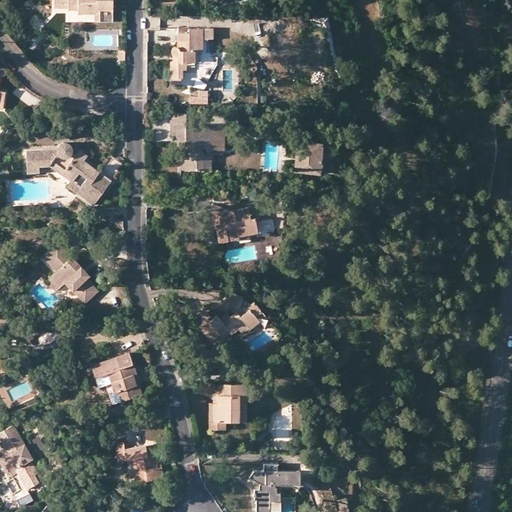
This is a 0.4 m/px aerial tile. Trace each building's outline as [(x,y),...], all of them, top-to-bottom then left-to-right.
[(69,0),(69,10),(79,10),(100,11),(101,21),(113,21),(113,0),(111,0),(69,0)] [(96,21),(101,21),(100,11),(79,10),(79,15),(95,16),(96,21)] [(189,33),(178,33),(177,46),(174,46),(171,48),(171,52),(173,54),(173,61),(170,62),(170,78),(181,78),(181,70),(187,70),(187,62),(196,62),(197,51),(202,51),(202,38),(211,39),(211,28),(188,28),(189,33)] [(200,149),(211,150),(223,150),(224,125),(205,124),(205,128),(190,127),(190,113),(170,113),(170,136),(177,138),(189,142),(189,149),(180,149),(180,164),(189,164),(189,170),(200,170),(200,149)] [(189,142),(177,138),(180,149),(189,149),(189,142)] [(303,171),(305,141),(297,140),(294,171),(303,171)] [(305,141),(303,171),(321,172),(323,142),(305,141)] [(79,187),(76,192),(93,204),(107,185),(95,175),(98,171),(84,161),(87,156),(77,149),(74,154),(69,150),(70,149),(70,147),(70,146),(69,145),(69,143),(68,142),(66,142),(63,142),(61,142),(59,144),(57,145),(56,147),(56,149),(26,150),(27,172),(39,172),(40,165),(49,165),(72,182),(79,173),(86,178),(79,187)] [(74,154),(77,149),(70,144),(69,143),(69,145),(70,146),(70,147),(70,149),(69,150),(74,154)] [(200,149),(200,170),(211,170),(211,150),(200,149)] [(95,175),(107,185),(110,180),(98,171),(95,175)] [(79,187),(72,182),(68,186),(76,192),(79,187)] [(224,223),(219,224),(215,225),(219,242),(252,236),(251,233),(257,232),(254,217),(260,217),(257,202),(248,204),(247,202),(238,204),(239,208),(231,209),(213,203),(210,211),(218,214),(223,216),(224,223)] [(92,277),(58,242),(40,259),(54,274),(47,281),(58,292),(66,284),(86,304),(99,292),(88,281),(92,277)] [(233,305),(239,307),(236,311),(235,312),(229,316),(227,313),(219,319),(216,315),(212,318),(208,321),(213,327),(205,333),(211,340),(220,334),(227,328),(229,331),(231,333),(238,328),(244,323),(248,327),(249,329),(259,321),(254,315),(261,311),(254,301),(249,304),(247,301),(242,299),(243,297),(230,291),(225,302),(233,305)] [(205,333),(213,327),(208,321),(212,318),(204,308),(193,317),(205,333)] [(244,323),(238,328),(241,332),(248,327),(244,323)] [(227,328),(220,334),(222,337),(229,331),(227,328)] [(242,347),(248,356),(253,353),(246,344),(242,347)] [(122,398),(142,392),(138,380),(136,381),(133,371),(136,370),(130,351),(91,363),(95,374),(108,370),(114,389),(119,388),(122,398)] [(238,403),(246,402),(246,384),(218,384),(218,403),(214,403),(214,421),(226,421),(238,421),(238,403)] [(214,403),(209,403),(209,429),(225,429),(226,421),(214,421),(214,403)] [(17,424),(0,432),(0,442),(5,440),(9,438),(15,450),(13,451),(15,455),(3,461),(9,472),(10,472),(11,473),(13,473),(14,473),(16,472),(17,472),(19,470),(20,468),(20,467),(20,466),(35,459),(17,424)] [(15,450),(9,438),(5,440),(11,452),(1,457),(3,461),(15,455),(13,451),(15,450)] [(144,481),(163,477),(162,466),(158,466),(158,461),(154,443),(131,447),(124,448),(124,444),(123,442),(115,443),(118,460),(133,458),(136,472),(143,471),(144,481)] [(269,500),(275,500),(280,500),(280,493),(277,493),(277,487),(275,487),(275,484),(290,484),(298,488),(300,484),(300,470),(277,470),(277,463),(264,463),(264,471),(254,472),(250,478),(260,483),(259,489),(254,489),(254,493),(253,493),(253,496),(254,496),(255,500),(256,500),(256,511),(268,511),(269,507),(269,500)] [(143,471),(136,472),(137,482),(144,481),(143,471)] [(337,511),(349,511),(347,498),(335,500),(337,511)]
